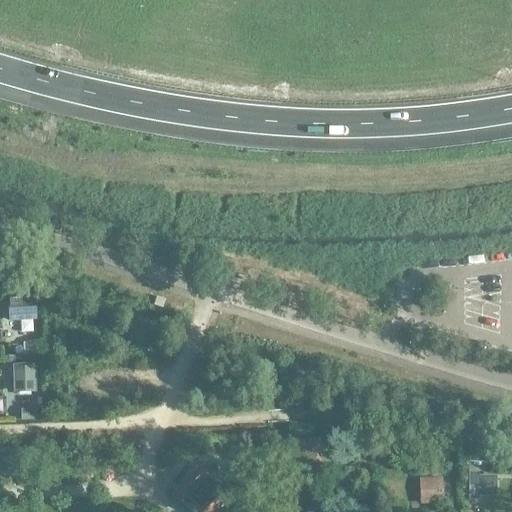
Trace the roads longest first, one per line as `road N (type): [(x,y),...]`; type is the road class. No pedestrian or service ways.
road 1 (unclassified): [(511,383),(0,231)]
road 2 (motorway): [(0,70),(178,110),(303,124),(417,122),(511,109)]
